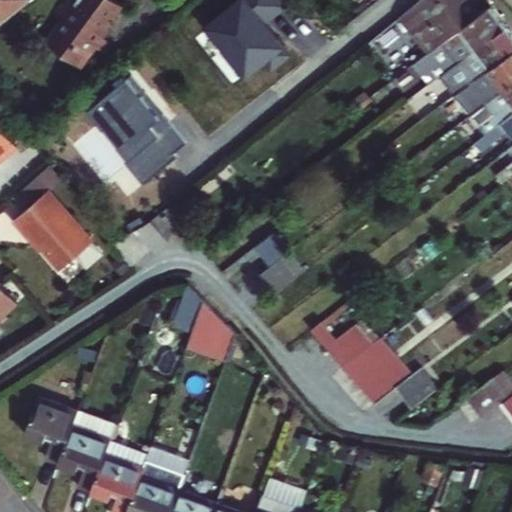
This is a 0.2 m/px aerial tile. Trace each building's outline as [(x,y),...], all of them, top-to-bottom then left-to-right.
[(0,0),(0,20),(26,0),(0,0)] [(64,16),(46,39),(83,67),(99,45),(105,50),(112,41),(106,36),(113,27),(110,24),(126,3),(122,0),(60,0),(54,9),(64,16)] [(409,30),(427,52),(479,14),(468,0),(423,0),(405,15),(382,33),(381,34),(390,44),(409,30)] [(432,79),(461,59),(506,25),(491,5),(479,14),(427,52),(418,60),(432,79)] [(466,65),(416,101),(425,115),(469,83),(511,50),(511,33),(506,25),(461,59),(466,65)] [(486,105),(488,104),(511,85),(511,50),(469,83),(486,105)] [(148,96),(133,76),(86,113),(102,133),(113,125),(136,154),(124,163),(143,187),(178,160),(175,156),(187,146),(164,117),(160,120),(145,99),(148,96)] [(511,85),(488,104),(494,112),(479,123),(485,132),(511,112),(511,85)] [(511,112),(485,132),(474,141),(480,150),(504,132),(511,142),(511,112)] [(0,154),(15,143),(0,123),(0,154)] [(500,183),(509,177),(511,174),(511,159),(494,173),(500,183)] [(49,183),(60,174),(49,160),(18,186),(30,200),(49,183)] [(30,200),(12,215),(21,226),(25,223),(42,243),(58,263),(75,248),(91,234),(49,183),(30,200)] [(109,235),(130,261),(150,245),(155,250),(169,240),(152,219),(139,229),(134,223),(109,235)] [(25,223),(21,226),(39,246),(42,243),(25,223)] [(103,247),(91,234),(75,248),(86,261),(103,247)] [(288,250),(255,274),(268,292),(301,267),(288,250)] [(0,315),(24,294),(0,266),(0,315)] [(222,362),(233,330),(189,277),(173,319),(192,326),(184,348),(222,362)] [(340,362),(374,337),(363,321),(339,339),(321,315),(311,323),(340,362)] [(340,362),(333,367),(348,387),(389,356),(374,337),(340,362)] [(389,356),(348,387),(362,406),(386,389),(403,376),(389,356)] [(511,363),(508,359),(501,365),(511,379),(511,363)] [(511,379),(501,365),(482,378),(497,398),(511,387),(511,379)] [(386,389),(401,408),(429,387),(414,368),(403,376),(386,389)] [(41,457),(53,461),(72,413),(35,398),(21,434),(40,442),(42,436),(49,439),(41,457)] [(72,413),(53,461),(72,469),(74,462),(80,465),(73,484),(89,491),(109,438),(113,428),(72,413)] [(109,438),(89,491),(106,498),(108,492),(114,494),(106,511),(122,511),(123,511),(145,452),(109,438)] [(145,452),(123,511),(125,511),(143,511),(166,511),(176,487),(186,457),(148,444),(145,452)] [(255,511),(299,511),(302,505),(308,488),(270,474),(255,511)] [(176,487),(166,511),(210,511),(213,507),(214,502),(176,487)] [(239,511),(214,502),(213,507),(210,511),(239,511)]
